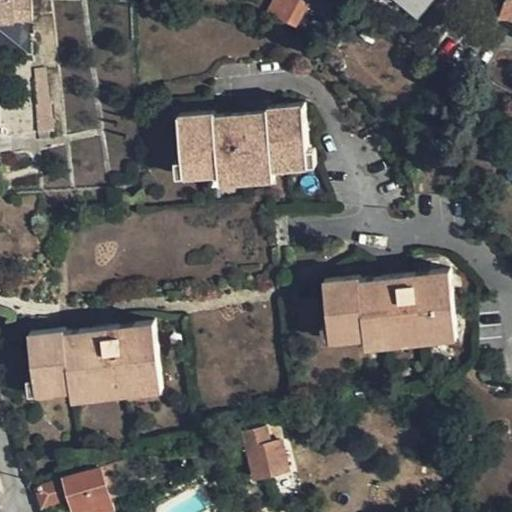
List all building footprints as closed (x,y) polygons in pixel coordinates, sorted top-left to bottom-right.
[(0,0),(0,22),(32,20),(31,0),(0,0)] [(275,0),(271,8),(298,23),(311,0),(336,13),(341,3),(336,0),(275,0)] [(511,0),(504,0),(499,15),(511,19),(511,0)] [(4,25),(5,40),(30,39),(29,24),(4,25)] [(46,67),(35,68),(38,102),(35,103),(38,131),(54,129),(51,102),(49,102),(46,67)] [(220,161),(220,171),(274,167),(273,156),(309,153),(304,102),(268,106),(269,109),(216,114),(215,110),(180,114),(185,165),(220,161)] [(310,163),(309,153),(273,156),(274,167),(310,163)] [(185,174),(220,171),(220,161),(185,165),(185,174)] [(275,176),(274,167),(220,171),(221,181),(275,176)] [(365,327),(366,336),(457,326),(450,267),(362,277),(360,274),(325,278),(330,330),(365,327)] [(30,332),(38,383),(71,378),(73,389),(162,377),(154,319),(67,331),(66,327),(30,332)] [(459,336),(457,326),(366,336),(367,346),(459,336)] [(331,340),(366,336),(365,327),(330,330),(331,340)] [(164,386),(162,377),(73,389),(74,398),(164,386)] [(39,394),(73,389),(71,378),(38,383),(39,394)] [(268,425),(243,431),(255,478),(291,469),(283,438),(272,441),(268,425)] [(36,487),(43,507),(72,497),(75,508),(110,497),(100,465),(64,475),(36,485),(36,487)]
